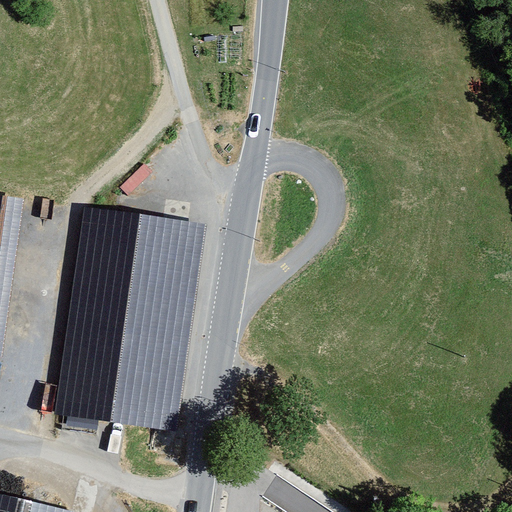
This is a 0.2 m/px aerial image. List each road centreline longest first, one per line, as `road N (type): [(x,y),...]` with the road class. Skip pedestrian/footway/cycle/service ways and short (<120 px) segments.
road 1 (secondary): [(199,511),(273,0)]
road 2 (unknown): [(180,106),(97,182),(64,233),(13,441)]
road 3 (track): [(464,511),(392,494),(284,393),(223,360)]
road 4 (track): [(244,230),(180,106),(155,0)]
